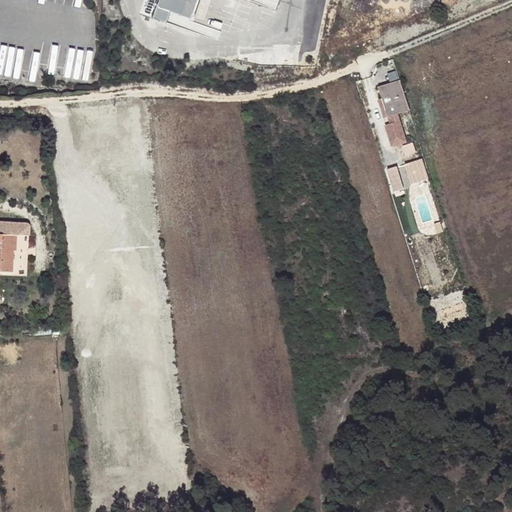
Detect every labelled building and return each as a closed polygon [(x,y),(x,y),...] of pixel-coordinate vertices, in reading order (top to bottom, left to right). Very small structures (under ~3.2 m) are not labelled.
[(158,0),(156,8),(188,20),(195,0),(158,0)] [(0,73),(38,79),(39,71),(48,73),(50,58),(57,58),(58,47),(47,45),(46,49),(0,41),(0,73)] [(275,46),(240,45),(239,58),(262,65),(298,68),(300,44),(277,42),(275,46)] [(78,77),(91,78),(94,52),(81,50),(78,77)] [(399,76),(373,84),(377,95),(383,114),(409,105),(399,76)] [(377,95),(373,96),(379,115),(383,114),(377,95)] [(401,116),(384,121),(390,139),(394,151),(410,145),(401,116)] [(384,121),(380,122),(386,140),(390,139),(384,121)] [(10,225),(0,224),(0,271),(13,271),(13,233),(10,233),(10,225)] [(18,250),(18,262),(29,262),(29,250),(18,250)]
